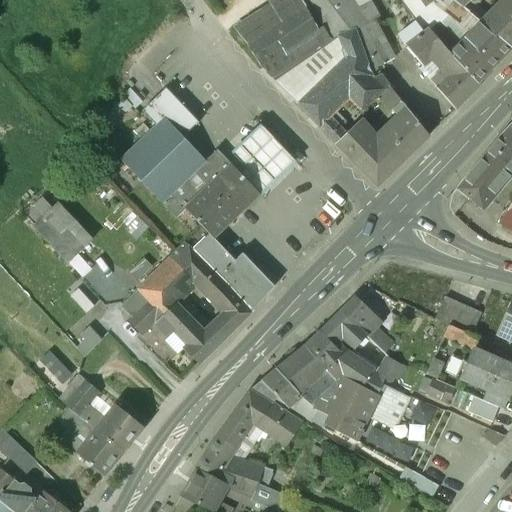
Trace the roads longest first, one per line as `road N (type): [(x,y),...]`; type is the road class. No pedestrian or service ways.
road 1 (secondary): [(128,511),(164,453),(251,351),(387,220)]
road 2 (residential): [(387,220),(307,142),(199,6)]
road 3 (secondary): [(387,220),(511,86)]
road 4 (secondary): [(511,271),(387,220)]
